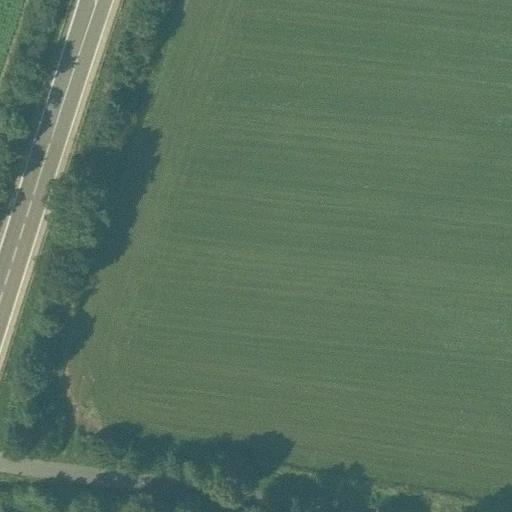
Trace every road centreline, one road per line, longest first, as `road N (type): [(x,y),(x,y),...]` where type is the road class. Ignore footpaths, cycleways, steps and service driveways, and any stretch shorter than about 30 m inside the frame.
road 1 (unclassified): [(0,461),(352,511)]
road 2 (secondary): [(97,0),(0,301)]
